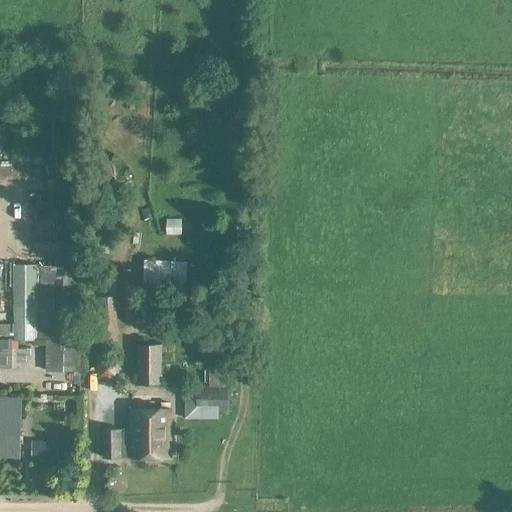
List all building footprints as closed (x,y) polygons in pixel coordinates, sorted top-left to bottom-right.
[(0,168),(15,170),(16,157),(0,155),(0,168)] [(79,259),(80,219),(70,219),(69,258),(79,259)] [(10,332),(34,333),(35,260),(11,259),(10,332)] [(144,287),(186,291),(188,263),(146,260),(144,287)] [(81,267),(46,267),(47,372),(81,372),(81,267)] [(117,345),(117,296),(85,296),(85,345),(117,345)] [(176,299),(143,297),(142,315),(175,317),(176,299)] [(0,331),(11,331),(10,319),(0,319),(0,331)] [(163,345),(138,345),(138,385),(164,385),(163,345)] [(13,349),(0,348),(0,368),(12,369),(13,349)] [(98,379),(119,379),(120,359),(118,358),(118,356),(99,355),(98,379)] [(20,442),(7,441),(7,418),(21,419),(23,381),(0,380),(0,456),(20,457),(20,442)] [(197,388),(197,412),(229,412),(230,388),(197,388)] [(122,431),(104,431),(104,458),(171,458),(171,411),(132,411),(132,432),(122,432),(122,431)] [(49,454),(50,436),(32,435),(31,453),(49,454)]
